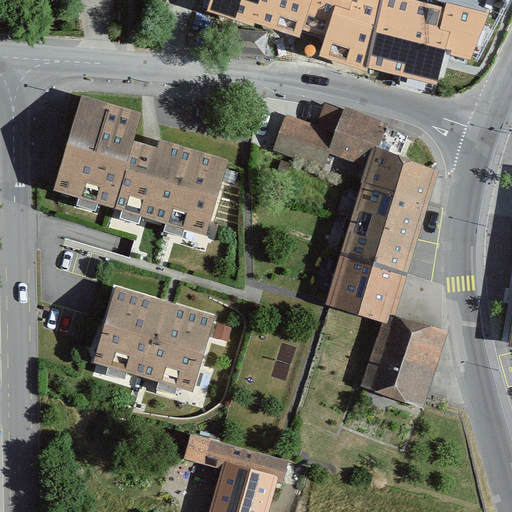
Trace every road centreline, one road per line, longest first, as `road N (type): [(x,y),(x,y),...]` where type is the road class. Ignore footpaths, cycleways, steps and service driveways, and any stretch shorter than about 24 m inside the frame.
road 1 (tertiary): [(23,511),(13,59)]
road 2 (unclassified): [(485,130),(461,218),(460,284),(475,376),(511,502)]
road 3 (unclassified): [(170,67),(296,79),(485,130)]
road 4 (unclassified): [(13,59),(170,67)]
